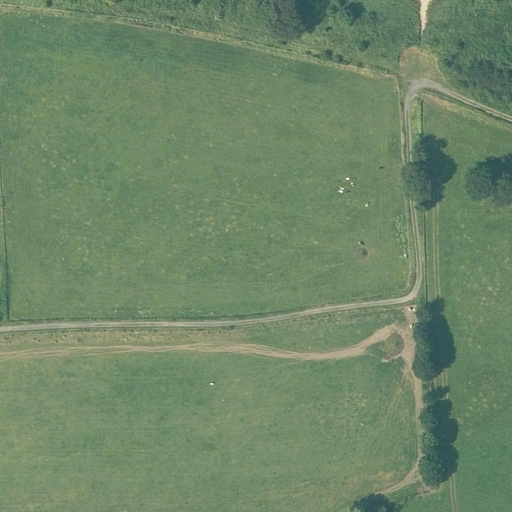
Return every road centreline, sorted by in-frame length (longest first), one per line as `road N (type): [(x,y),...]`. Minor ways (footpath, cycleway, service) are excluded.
road 1 (track): [(511,118),(432,85),(407,96),(418,279),(407,299),(226,323),(0,329)]
road 2 (track): [(420,85),(340,52),(78,0)]
